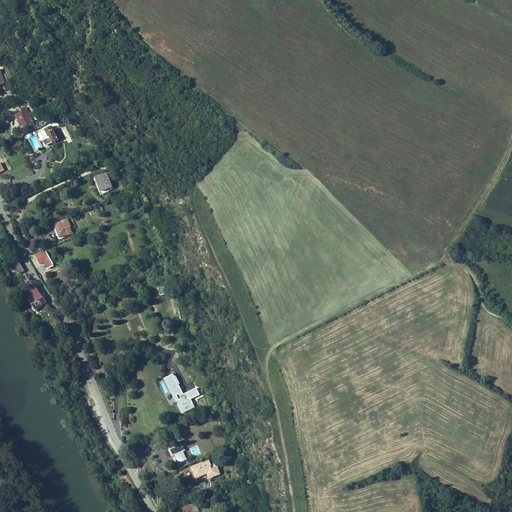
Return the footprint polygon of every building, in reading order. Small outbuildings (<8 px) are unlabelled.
[(26,107),(21,110),(22,112),(17,115),(23,127),(27,125),(28,127),(34,124),(26,107)] [(52,126),(40,132),(45,140),(47,145),(58,139),(54,131),(52,126)] [(107,173),(97,177),(101,189),(100,189),(101,191),(102,191),(102,192),(104,191),(106,190),(112,187),(107,173)] [(63,221),(57,223),(60,232),(59,232),(61,236),(72,232),(67,219),(63,220),(63,221)] [(42,254),(40,252),(35,254),(40,264),(44,262),(48,269),(53,265),(46,251),(42,254)] [(25,271),(19,260),(12,264),(18,275),(25,271)] [(168,291),(167,285),(159,287),(161,293),(168,291)] [(47,304),(34,286),(29,289),(32,294),(27,297),(36,310),(45,303),(45,304),(47,304)] [(63,298),(58,301),(64,309),(69,306),(63,298)] [(159,299),(152,301),(153,305),(156,304),(159,316),(167,314),(167,316),(168,317),(172,316),(170,306),(165,308),(163,301),(160,302),(159,299)] [(156,304),(153,305),(158,319),(167,316),(167,314),(159,316),(156,304)] [(66,361),(70,370),(78,366),(74,357),(66,361)] [(194,407),(191,399),(199,395),(196,389),(183,395),(172,375),(162,380),(181,414),(194,407)] [(182,444),(170,450),(173,456),(174,456),(178,465),(190,460),(182,444)] [(209,461),(192,468),(196,478),(207,473),(209,478),(219,474),(217,467),(216,467),(212,469),(210,464),(209,461)] [(164,489),(171,486),(169,481),(162,484),(164,489)] [(180,509),(181,511),(197,511),(199,511),(195,502),(180,509)]
